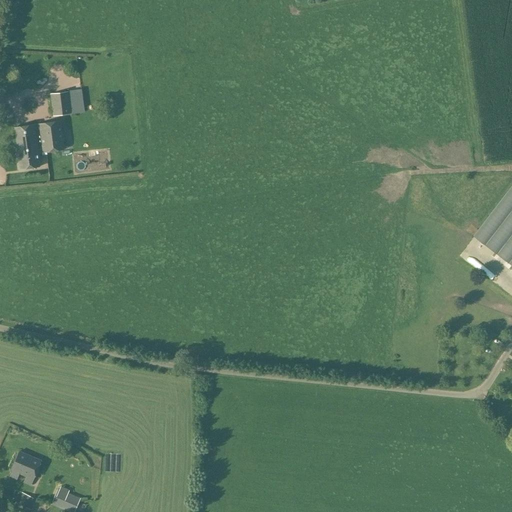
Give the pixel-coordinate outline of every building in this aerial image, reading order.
[(53,117),(59,116),(80,113),(79,103),(77,91),(49,95),(52,110),(53,117)] [(39,124),(43,153),(65,150),(61,121),(39,124)] [(40,167),(38,153),(43,153),(39,124),(34,125),(15,127),(21,170),(40,167)] [(511,265),(511,187),(474,236),(511,265)] [(20,453),(12,471),(10,477),(17,480),(19,474),(25,476),(23,482),(31,485),(41,461),(20,453)] [(67,511),(74,511),(81,498),(53,486),(46,503),(67,511)] [(27,511),(34,499),(25,494),(23,498),(21,497),(13,511),(27,511)]
